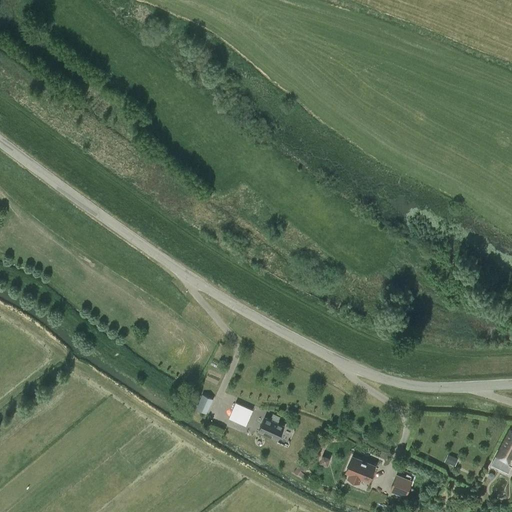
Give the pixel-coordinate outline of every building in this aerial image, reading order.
[(213,398),(202,394),(196,408),(207,412),(213,398)] [(235,402),(228,417),(246,425),(252,410),(235,402)] [(264,417),(258,431),(277,439),(284,426),(277,423),(280,416),(273,413),(270,419),(264,417)] [(495,454),(490,463),(508,473),(511,464),(511,463),(510,462),(511,458),(511,432),(509,430),(495,454)] [(324,454),(320,461),(327,464),(331,457),(324,454)] [(352,456),(346,472),(349,473),(348,478),(359,483),(361,478),(368,481),(374,465),(352,456)] [(445,461),(445,463),(451,465),(455,467),(458,460),(448,456),(445,461)] [(396,475),(390,490),(405,496),(411,481),(396,475)]
